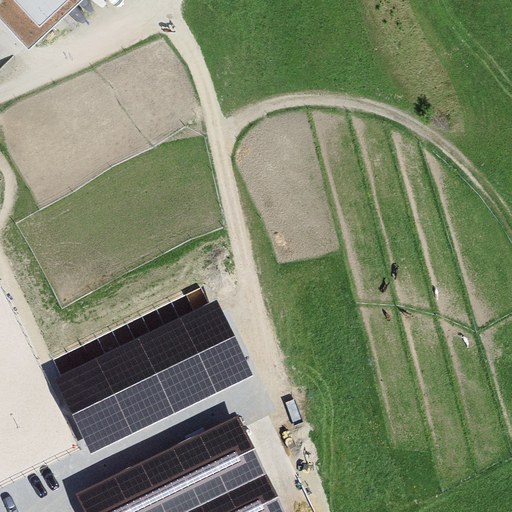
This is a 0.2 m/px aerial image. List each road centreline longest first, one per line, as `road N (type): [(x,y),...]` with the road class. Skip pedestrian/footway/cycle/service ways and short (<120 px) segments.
road 1 (track): [(257,391),(266,374),(218,134),(178,29),(155,6),(101,44),(0,91)]
road 2 (track): [(218,134),(294,99),(364,103),(437,131),(488,187)]
